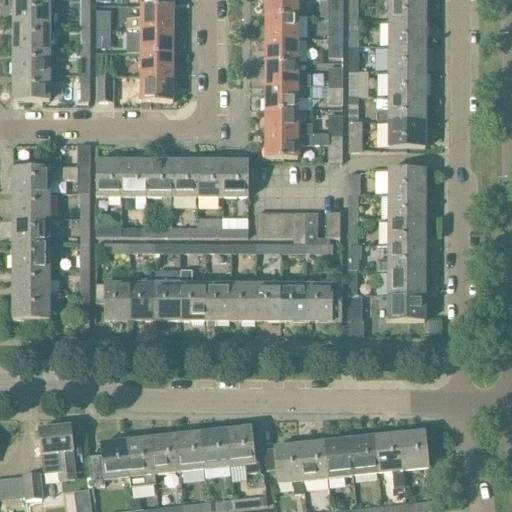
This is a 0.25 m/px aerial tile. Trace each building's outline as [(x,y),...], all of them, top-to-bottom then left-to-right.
[(173,0),(141,0),(141,9),(174,9),(173,0)] [(298,0),(265,0),(266,17),(298,17),(298,0)] [(342,0),(328,0),(328,17),(342,17),(342,0)] [(349,0),(349,24),(358,24),(358,0),(349,0)] [(425,0),(389,0),(389,24),(425,25),(425,0)] [(13,28),(50,28),(50,3),(13,3),(13,28)] [(90,3),(80,3),(80,28),(90,28),(90,3)] [(174,33),(174,9),(141,9),(141,22),(127,22),(127,34),(141,34),(141,33),(174,33)] [(96,14),(96,33),(111,33),(111,15),(96,14)] [(298,17),(266,17),(266,41),(298,42),(298,17)] [(328,42),(342,42),(342,17),(328,17),(328,42)] [(349,50),(358,50),(358,24),(349,24),(349,50)] [(425,25),(389,24),(389,50),(425,50),(425,25)] [(13,53),(50,53),(50,28),(13,28),(13,53)] [(90,28),(80,28),(80,53),(89,53),(90,28)] [(96,50),(96,52),(111,52),(111,42),(111,33),(96,33),(96,50)] [(127,34),(127,57),(141,57),(173,57),(174,33),(141,33),(141,34),(127,34)] [(298,42),(266,41),(265,65),(298,65),(298,42)] [(342,62),(342,42),(328,42),(328,61),(342,62)] [(349,75),(358,75),(358,50),(349,50),(349,75)] [(425,50),(389,50),(389,75),(425,75),(425,50)] [(13,78),(50,78),(50,53),(13,53),(13,78)] [(89,53),(80,53),(80,78),(89,78),(89,53)] [(96,56),(96,80),(110,80),(110,56),(96,56)] [(173,57),(141,57),(141,80),(173,80),(173,57)] [(298,65),(265,65),(265,90),(298,90),(298,89),(311,89),(311,78),(298,78),(298,65)] [(328,71),(328,90),(342,90),(342,71),(328,71)] [(349,75),(349,100),(358,100),(358,75),(349,75)] [(425,75),(389,75),(389,100),(425,100),(425,75)] [(50,78),(13,78),(13,104),(50,104),(50,78)] [(89,105),(89,78),(80,78),(80,105),(89,105)] [(110,105),(110,80),(96,80),(96,105),(110,105)] [(173,80),(141,80),(141,105),(173,105),(173,80)] [(265,90),(265,113),(298,113),(298,101),(311,101),(311,89),(298,89),(298,90),(265,90)] [(342,90),(328,90),(328,109),(342,109),(342,90)] [(348,125),(358,125),(358,100),(349,100),(348,125)] [(377,115),(377,125),(389,126),(425,126),(425,100),(389,100),(389,115),(377,115)] [(298,113),(265,113),(265,136),(312,136),(312,127),(298,127),(298,113)] [(328,136),(342,136),(342,118),(328,118),(328,136)] [(362,125),(358,125),(348,125),(348,155),(362,155),(362,125)] [(425,126),(389,126),(389,151),(425,151),(425,126)] [(312,137),(312,136),(265,136),(265,161),(297,161),(297,148),(328,148),(328,167),(342,167),(342,136),(328,136),(328,137),(312,137)] [(12,169),(12,196),(49,196),(49,184),(77,184),(77,198),(79,198),(79,196),(90,196),(90,165),(77,165),(77,171),(49,171),(49,170),(36,169),(36,163),(13,163),(13,169),(12,169)] [(95,200),(122,200),(122,164),(96,164),(95,200)] [(147,200),(147,164),(122,164),(122,200),(147,200)] [(173,200),(173,165),(147,164),(147,200),(161,200),(161,211),(172,211),(172,200),(173,200)] [(173,200),(197,200),(197,165),(173,165),(173,200)] [(223,200),(223,165),(197,165),(197,200),(223,200)] [(249,165),(223,165),(223,200),(249,200),(249,165)] [(389,197),(425,197),(425,172),(389,172),(389,197)] [(348,197),(359,197),(359,178),(348,178),(348,197)] [(49,221),(49,196),(12,196),(12,221),(49,221)] [(79,222),(89,222),(90,196),(79,196),(79,198),(79,222)] [(359,197),(348,197),(348,222),(358,222),(358,199),(359,199),(359,197)] [(389,197),(389,223),(425,223),(425,197),(389,197)] [(257,241),(269,241),(270,216),(257,216),(257,241)] [(270,216),(269,241),(281,241),(282,217),(270,216)] [(281,241),(292,241),(293,241),(294,217),(282,217),(281,241)] [(292,241),(293,248),(305,248),(305,217),(294,217),(293,241),(292,241)] [(305,248),(308,248),(317,248),(318,217),(305,217),(305,248)] [(339,217),(326,217),(326,241),(339,241),(339,217)] [(12,246),(49,247),(49,221),(12,221),(12,246)] [(79,247),(89,247),(89,222),(79,222),(79,247)] [(358,222),(348,222),(348,249),(358,249),(358,222)] [(389,248),(425,248),(425,223),(389,223),(389,248)] [(95,241),(122,241),(122,232),(95,232),(95,241)] [(122,232),(122,241),(147,241),(147,232),(122,232)] [(147,232),(147,241),(173,241),(173,232),(147,232)] [(173,232),(173,241),(198,241),(198,232),(173,232)] [(198,232),(198,241),(223,241),(223,232),(198,232)] [(223,232),(223,241),(248,241),(248,232),(223,232)] [(49,272),(49,247),(12,246),(12,272),(49,272)] [(89,272),(89,247),(79,247),(79,272),(89,272)] [(104,257),(131,257),(131,247),(104,247),(104,257)] [(156,257),(156,247),(131,247),(131,257),(156,257)] [(182,257),(182,247),(156,247),(156,257),(182,257)] [(207,257),(207,248),(182,247),(182,257),(207,257)] [(231,248),(207,248),(207,257),(231,257),(231,248)] [(257,257),(257,248),(231,248),(231,257),(257,257)] [(283,258),(283,248),(257,248),(257,257),(283,258)] [(305,248),(293,248),(283,248),(283,258),(308,258),(308,248),(305,248)] [(332,248),(317,248),(308,248),(308,258),(332,258),(332,248)] [(425,273),(425,248),(389,248),(389,262),(377,261),(377,274),(389,274),(389,273),(425,273)] [(348,262),(348,273),(358,273),(358,262),(348,262)] [(49,297),(49,272),(12,272),(12,297),(49,297)] [(89,297),(89,272),(79,272),(80,297),(89,297)] [(181,323),(206,323),(206,287),(192,287),(192,273),(181,273),(181,276),(181,287),(181,323)] [(348,298),(358,298),(358,273),(348,273),(348,298)] [(389,274),(389,298),(425,298),(425,273),(389,273),(389,274)] [(156,287),(156,323),(181,323),(181,287),(181,276),(156,276),(156,287)] [(104,323),(130,323),(130,287),(105,287),(105,288),(96,288),(96,307),(105,307),(104,323)] [(156,323),(156,287),(130,287),(130,323),(156,323)] [(206,287),(206,323),(231,323),(231,287),(206,287)] [(231,287),(231,323),(256,323),(257,287),(231,287)] [(257,287),(256,323),(282,323),(282,287),(257,287)] [(307,323),(307,287),(282,287),(282,323),(307,323)] [(333,287),(307,287),(307,323),(333,323),(332,326),(342,326),(341,288),(333,287)] [(49,297),(12,297),(12,323),(49,323),(49,297)] [(89,324),(89,297),(80,297),(80,323),(89,324)] [(358,298),(348,298),(347,325),(361,325),(362,299),(358,299),(358,298)] [(425,324),(425,298),(389,298),(388,324),(425,324)] [(39,431),(42,457),(44,476),(60,474),(61,483),(75,482),(71,453),(73,453),(70,427),(39,431)] [(230,469),(231,469),(244,467),(245,477),(260,476),(258,463),(255,464),(251,430),(226,432),(230,469)] [(226,432),(201,435),(205,471),(206,481),(232,478),(231,469),(230,469),(226,432)] [(400,437),(404,473),(429,470),(426,434),(400,437)] [(180,474),(205,471),(201,435),(176,438),(180,474)] [(400,437),(375,439),(379,475),(392,474),(394,490),(405,489),(404,473),(400,437)] [(156,477),(180,474),(176,438),(151,441),(155,477),(156,477)] [(354,478),(379,475),(375,439),(350,442),(354,478)] [(155,477),(151,441),(126,443),(130,479),(144,478),(145,488),(156,487),(155,477)] [(324,445),(328,481),(354,478),(350,442),(324,445)] [(104,482),(130,479),(126,443),(100,446),(101,457),(89,458),(92,489),(105,487),(104,482)] [(304,483),(328,481),(324,445),(299,447),(303,483),(304,483)] [(303,483),(299,447),(273,450),(273,452),(263,453),(265,475),(276,474),(277,486),(293,485),(295,498),(305,497),(304,483),(303,483)] [(43,501),(41,476),(23,477),(25,502),(43,501)] [(67,511),(89,511),(82,492),(62,499),(67,511)] [(158,511),(153,511),(141,511),(140,498),(133,499),(134,511),(158,511)] [(263,500),(234,503),(234,511),(250,511),(260,511),(268,510),(267,500),(263,500)] [(209,511),(234,511),(234,503),(209,506),(209,511)]
